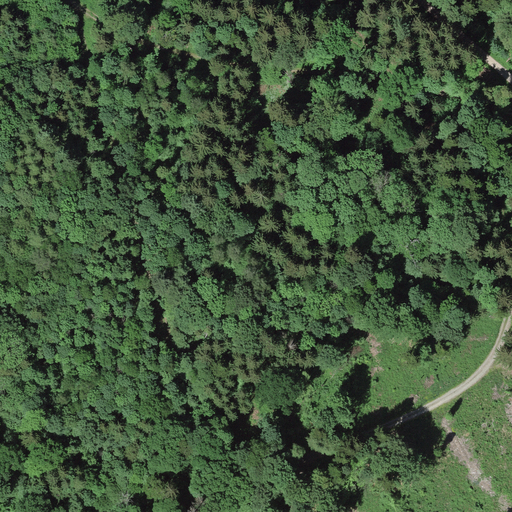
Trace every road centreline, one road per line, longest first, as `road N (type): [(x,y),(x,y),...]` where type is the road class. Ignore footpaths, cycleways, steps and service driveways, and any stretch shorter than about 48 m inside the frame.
road 1 (track): [(72,3),(181,369),(231,425),(306,476),(332,511)]
road 2 (track): [(72,3),(146,43),(249,67),(380,74),(511,112)]
road 3 (track): [(511,287),(473,382),(287,459)]
road 4 (track): [(511,79),(419,0)]
